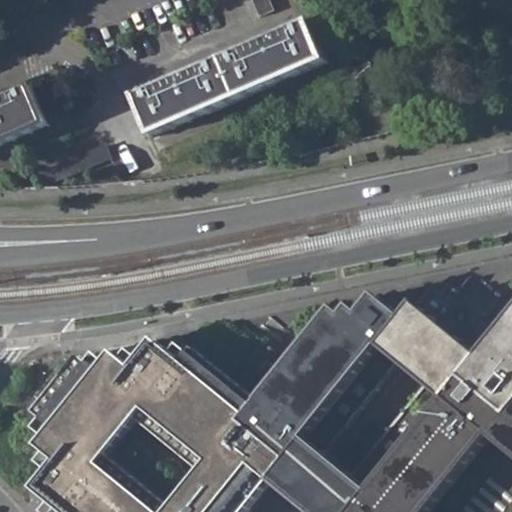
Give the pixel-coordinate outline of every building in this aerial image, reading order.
[(253,0),(260,15),(273,10),(268,0),(253,0)] [(348,36),(372,67),(377,72),(398,59),(368,20),(348,36)] [(311,24),(138,97),(154,136),(327,60),(311,24)] [(347,34),(334,44),(361,75),(372,67),(348,36),(347,34)] [(32,87),(0,100),(0,146),(49,126),(32,87)] [(104,145),(36,174),(42,188),(110,160),(104,145)] [(56,421),(43,437),(60,455),(35,481),(63,505),(57,511),(246,511),(272,481),(308,511),(309,511),(511,511),(511,324),(496,344),(484,358),(454,331),(421,304),(411,319),(379,296),(358,319),(340,302),(263,395),(198,342),(186,357),(161,333),(136,360),(119,348),(102,365),(85,350),(37,405),(56,421)]
